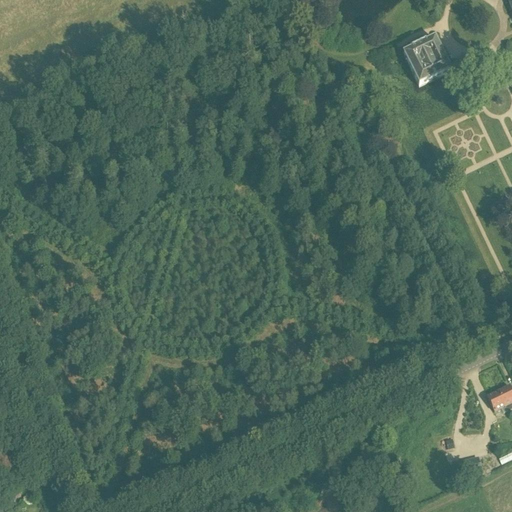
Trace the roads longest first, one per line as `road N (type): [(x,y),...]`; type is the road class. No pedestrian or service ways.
road 1 (track): [(0,142),(214,37),(237,45),(294,109),(340,141),(377,147),(479,360)]
road 2 (tertiary): [(165,511),(511,344)]
road 3 (track): [(0,328),(70,511)]
